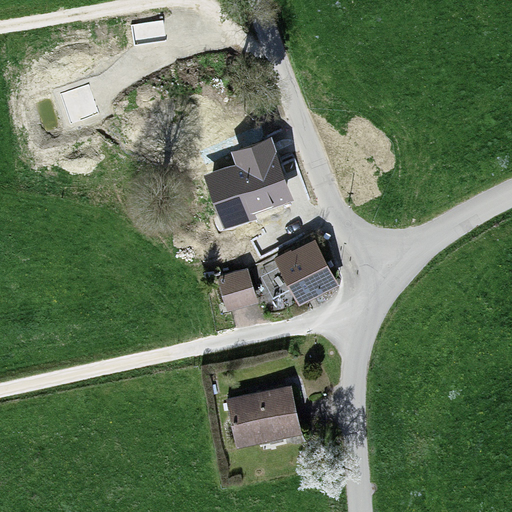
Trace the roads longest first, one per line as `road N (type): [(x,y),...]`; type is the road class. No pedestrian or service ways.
road 1 (unclassified): [(0,391),(322,319),(372,287)]
road 2 (unclassified): [(372,287),(325,193),(259,0)]
road 3 (unclassified): [(360,511),(353,386),(372,287)]
road 4 (residential): [(511,192),(372,287)]
road 5 (track): [(161,0),(0,25)]
